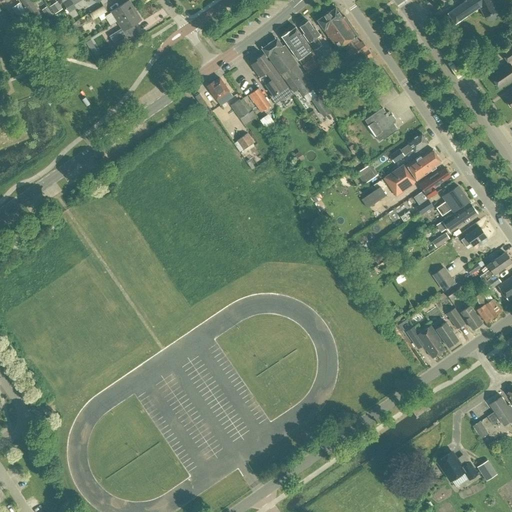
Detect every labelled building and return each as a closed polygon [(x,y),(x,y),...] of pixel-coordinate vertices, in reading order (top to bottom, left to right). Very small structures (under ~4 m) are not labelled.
[(19,0),(32,18),(39,14),(29,0),(19,0)] [(75,8),(70,0),(66,0),(62,3),(68,12),(75,8)] [(111,12),(118,22),(135,11),(129,0),(111,12)] [(496,11),(491,0),(465,0),(447,14),(454,24),(479,7),(484,17),(486,20),(491,21),(494,19),(497,15),(496,11)] [(49,8),(54,16),(62,10),(57,2),(49,8)] [(13,8),(23,22),(29,18),(20,3),(13,8)] [(100,7),(88,12),(91,18),(102,13),(100,7)] [(336,9),(318,22),(337,50),(344,46),(347,52),(342,56),(347,65),(353,61),(358,67),(373,57),(362,42),(360,44),(356,38),(358,37),(345,17),(343,19),(336,9)] [(118,22),(122,29),(110,36),(117,47),(136,35),(131,27),(142,20),(135,11),(118,22)] [(309,44),(315,51),(322,47),(317,39),(320,37),(315,30),(314,31),(308,22),(307,22),(304,21),(300,23),(300,27),(304,34),(303,35),(309,44)] [(281,37),(298,61),(311,51),(295,28),(289,33),(288,32),(281,37)] [(276,39),(262,50),(267,58),(268,57),(280,75),(285,71),(298,90),(308,83),(295,65),(296,64),(284,46),(282,47),(276,39)] [(511,48),(502,55),(507,63),(511,59),(511,48)] [(272,96),(270,97),(274,104),(283,99),(284,100),(291,95),(269,62),(267,61),(263,55),(256,60),(257,61),(251,65),(272,96)] [(491,77),(499,89),(511,79),(511,68),(509,64),(491,77)] [(220,79),(214,82),(207,87),(220,106),(229,100),(224,94),(228,91),(220,79)] [(271,106),(258,88),(248,95),(260,113),(271,106)] [(208,117),(213,114),(199,93),(194,96),(196,99),(208,117)] [(319,95),(311,100),(323,117),(331,112),(319,95)] [(239,99),(230,106),(239,119),(249,113),(239,99)] [(382,108),(364,120),(368,125),(366,126),(374,137),(375,136),(379,141),(397,129),(393,124),(395,123),(395,120),(391,113),(388,115),(382,108)] [(263,129),(271,123),(265,114),(256,119),(263,129)] [(247,133),(236,141),(243,151),(254,143),(247,133)] [(389,156),(394,163),(404,156),(404,155),(413,149),(415,152),(428,143),(421,133),(408,142),(409,144),(400,150),(399,149),(389,156)] [(438,157),(432,148),(428,151),(420,157),(419,156),(405,166),(403,164),(384,178),(386,181),(385,182),(388,187),(389,186),(396,196),(413,185),(414,181),(416,179),(417,180),(431,170),(431,169),(441,162),(440,160),(439,158),(438,157)] [(291,155),(295,163),(304,158),(299,150),(291,155)] [(369,164),(356,173),(364,184),(376,175),(371,167),(378,162),(376,159),(369,164)] [(450,173),(446,168),(445,168),(444,167),(443,167),(444,168),(438,172),(437,171),(425,179),(425,180),(419,185),(428,198),(436,193),(432,187),(450,175),(449,173),(450,173)] [(442,197),(445,201),(435,208),(441,216),(451,209),(452,212),(468,202),(457,186),(442,197)] [(361,200),(367,209),(386,196),(380,187),(361,200)] [(416,207),(421,214),(432,206),(428,200),(416,207)] [(469,219),(477,214),(476,212),(476,211),(474,208),(473,208),(470,204),(453,216),(451,214),(442,221),(448,230),(452,227),(456,228),(465,221),(466,222),(468,220),(469,219)] [(397,211),(404,222),(412,216),(405,206),(397,211)] [(485,237),(486,237),(479,226),(465,236),(466,236),(461,240),(465,247),(470,243),(472,246),(477,243),(479,244),(480,245),(482,245),(486,242),(487,240),(486,239),(485,237)] [(434,240),(439,246),(449,239),(445,233),(434,240)] [(485,283),(489,289),(500,281),(494,274),(511,262),(505,252),(487,265),(492,271),(481,278),(485,283)] [(466,270),(470,274),(480,267),(477,262),(466,270)] [(441,265),(428,273),(439,290),(452,281),(441,265)] [(511,275),(498,286),(508,300),(511,296),(511,275)] [(456,284),(444,292),(450,301),(462,292),(456,284)] [(481,307),(477,310),(486,323),(502,312),(492,299),(488,302),(486,299),(485,299),(481,294),(475,298),(481,307)] [(460,312),(472,330),(482,323),(469,306),(460,312)] [(453,309),(446,314),(456,329),(464,324),(453,309)] [(432,324),(448,347),(458,340),(445,322),(440,325),(439,323),(438,324),(436,321),(432,324)] [(423,345),(432,358),(445,349),(439,341),(441,340),(431,325),(418,334),(414,327),(407,331),(418,348),(423,345)] [(511,422),(511,423),(511,407),(511,405),(509,407),(503,397),(491,405),(495,412),(488,417),(493,426),(498,422),(497,421),(500,419),(505,427),(511,422)] [(473,426),(482,438),(489,433),(480,421),(473,426)] [(462,467),(451,451),(437,461),(451,480),(464,471),(469,479),(477,474),(469,462),(462,467)] [(484,458),(473,466),(483,480),(494,472),(484,458)]
